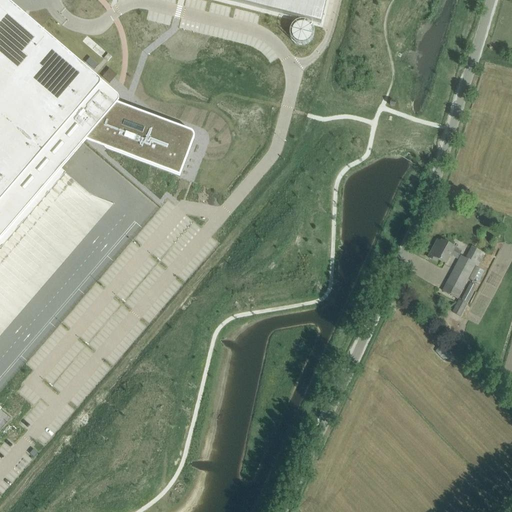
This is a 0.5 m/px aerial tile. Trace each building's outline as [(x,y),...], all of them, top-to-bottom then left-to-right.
[(0,0),(0,249),(65,173),(61,170),(85,142),(89,137),(103,142),(103,144),(103,145),(104,147),(105,148),(107,149),(123,155),(179,176),(193,139),(193,135),(190,132),(164,122),(134,111),(132,111),(131,111),(129,111),(128,112),(127,114),(113,109),(117,104),(118,103),(118,102),(119,100),(118,99),(118,97),(117,96),(105,85),(4,0),(0,0)] [(221,0),(321,25),(326,0),(221,0)] [(311,36),(311,34),(311,31),(309,28),(307,27),(305,25),(302,25),(299,25),(297,26),(294,27),(292,29),(292,32),(291,34),(292,36),(293,38),(294,40),(296,42),(298,43),(301,44),(304,43),(306,42),(308,41),(310,39),(311,36)] [(434,246),(428,258),(434,262),(436,259),(445,264),(450,255),(457,259),(461,252),(453,248),(442,242),(438,249),(434,246)] [(457,299),(475,264),(480,267),(486,254),(471,247),(465,259),(461,257),(443,291),(457,299)]
